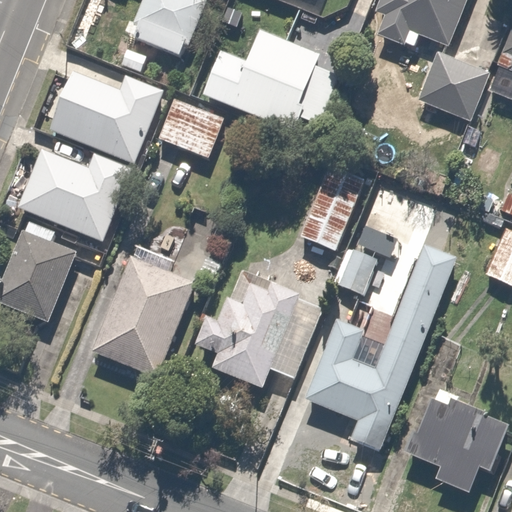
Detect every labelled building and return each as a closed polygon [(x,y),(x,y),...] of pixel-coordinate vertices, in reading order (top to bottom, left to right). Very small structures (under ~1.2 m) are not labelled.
[(207,7),(189,0),(147,0),(132,40),(186,61),(207,7)] [(309,0),(272,0),(307,10),(309,0)] [(366,0),(349,50),(401,69),(406,54),(432,64),(455,0),(366,0)] [(511,103),(511,24),(510,24),(486,95),(511,103)] [(235,70),(210,59),(209,62),(191,103),(291,145),(321,73),(247,42),(235,70)] [(480,86),(427,63),(420,77),(406,113),(460,135),(480,86)] [(111,98),(64,81),(40,145),(130,178),(159,101),(116,85),(111,98)] [(216,128),(163,111),(150,152),(203,169),(216,128)] [(79,181),(35,162),(9,224),(90,257),(121,183),(84,168),(79,181)] [(356,193),(318,175),(282,251),(321,269),(356,193)] [(511,191),(508,190),(498,213),(511,219),(511,191)] [(70,264),(14,240),(0,272),(0,325),(36,341),(70,264)] [(511,292),(511,251),(494,243),(474,287),(507,303),(511,292)] [(381,264),(350,249),(332,285),(363,300),(381,264)] [(361,467),(445,276),(410,260),(357,379),(341,372),(352,347),(320,333),(283,417),(343,443),(338,456),(361,467)] [(189,293),(122,261),(70,368),(137,400),(189,293)] [(254,404),(294,316),(232,288),(221,313),(217,311),(207,333),(200,330),(185,362),(205,370),(201,380),(254,404)] [(466,511),(499,437),(427,405),(397,473),(427,486),(424,493),(466,511)] [(511,430),(491,488),(511,495),(511,430)]
